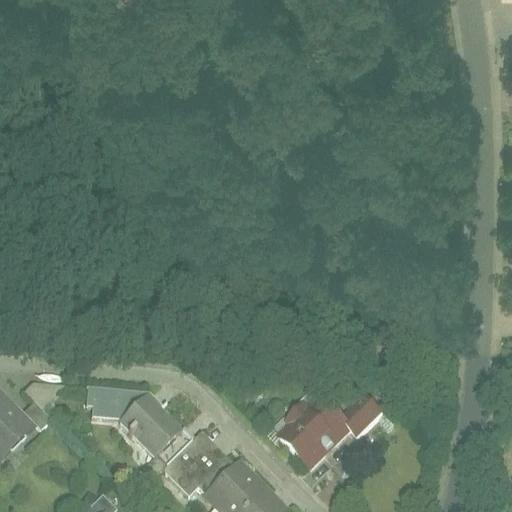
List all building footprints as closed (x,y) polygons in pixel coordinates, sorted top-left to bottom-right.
[(49,403),(55,398),(38,380),(21,396),(31,406),(20,417),(34,432),(43,423),(36,415),(48,403),(49,403)] [(124,430),(160,467),(188,440),(152,403),(124,430)] [(0,463),(1,465),(26,440),(0,413),(0,463)] [(313,414),(281,443),(304,468),(336,439),(313,414)] [(215,511),(276,511),(241,475),(209,505),(215,511)]
